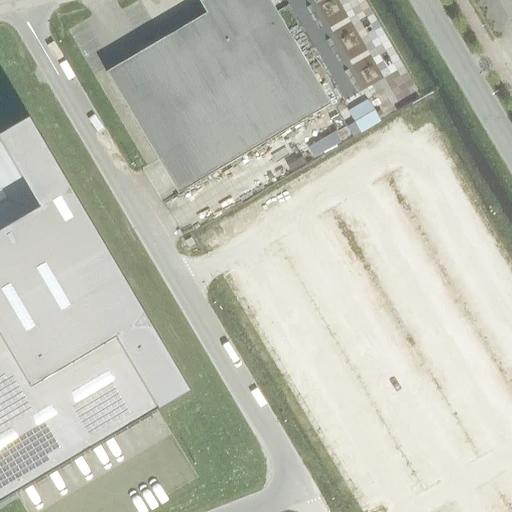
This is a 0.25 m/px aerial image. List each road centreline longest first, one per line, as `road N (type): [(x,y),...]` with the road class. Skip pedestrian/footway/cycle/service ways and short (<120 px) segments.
road 1 (unclassified): [(15,2),(301,489),(244,511)]
road 2 (unclassified): [(511,150),(424,0)]
